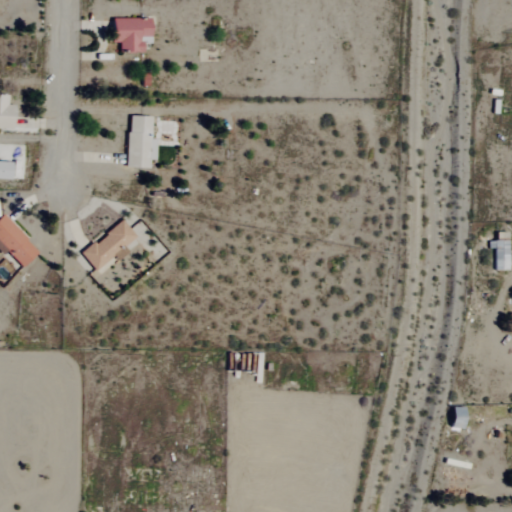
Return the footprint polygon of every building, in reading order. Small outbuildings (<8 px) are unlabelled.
[(148,43),(149,19),(110,19),(110,43),(118,43),(118,52),(141,52),(141,43),(148,43)] [(6,96),(0,95),(0,129),(12,129),(12,105),(6,105),(6,96)] [(125,167),(147,168),(147,160),(153,160),(154,140),(149,140),(149,117),(127,117),(125,167)] [(0,179),(9,179),(9,162),(0,162),(0,179)] [(0,216),(0,252),(2,255),(5,252),(20,268),(37,252),(1,215),(0,216)] [(122,247),(134,238),(121,221),(79,253),(93,272),(112,257),(115,261),(127,252),(122,247)] [(507,270),(506,241),(492,242),(493,271),(507,270)] [(462,407),(450,407),(449,428),(462,428),(462,407)]
